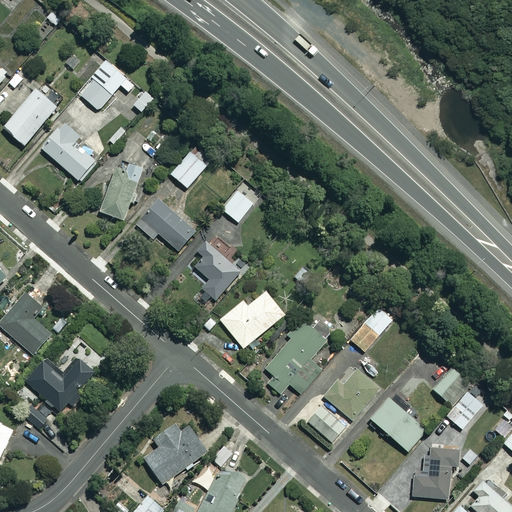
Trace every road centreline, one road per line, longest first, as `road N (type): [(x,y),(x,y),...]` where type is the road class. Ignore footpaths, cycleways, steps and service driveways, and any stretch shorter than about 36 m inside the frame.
road 1 (secondary): [(511,281),(326,111),(184,0)]
road 2 (secondary): [(244,0),(511,254)]
road 3 (residential): [(178,353),(359,511)]
road 4 (residential): [(0,197),(178,353)]
road 5 (residential): [(178,353),(73,479),(31,511)]
